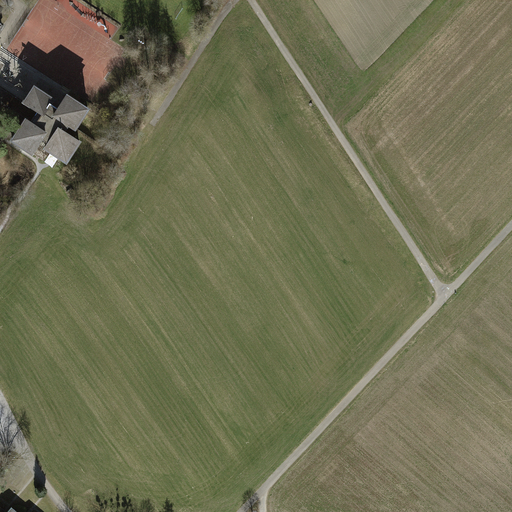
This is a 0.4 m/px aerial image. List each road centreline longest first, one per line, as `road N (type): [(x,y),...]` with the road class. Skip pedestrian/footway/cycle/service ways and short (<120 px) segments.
road 1 (track): [(242,511),(511,223)]
road 2 (track): [(150,121),(232,0)]
